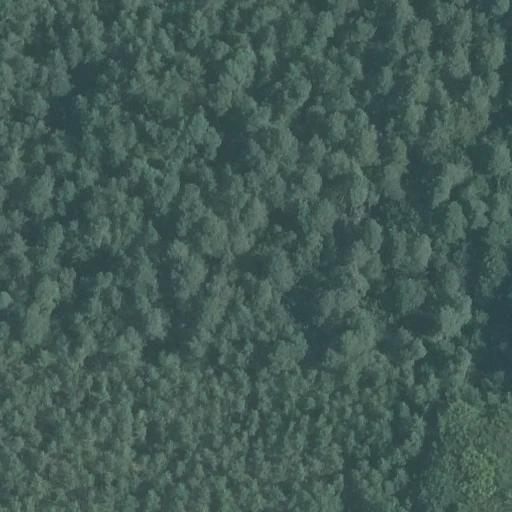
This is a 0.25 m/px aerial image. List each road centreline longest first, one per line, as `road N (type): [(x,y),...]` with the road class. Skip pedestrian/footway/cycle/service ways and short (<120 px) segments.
road 1 (track): [(486,408),(0,366)]
road 2 (track): [(465,511),(511,287)]
